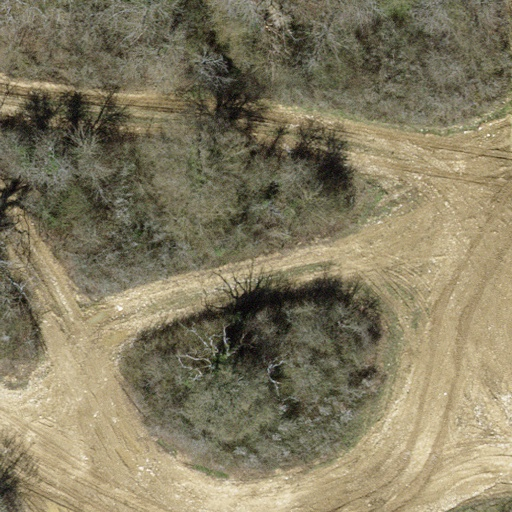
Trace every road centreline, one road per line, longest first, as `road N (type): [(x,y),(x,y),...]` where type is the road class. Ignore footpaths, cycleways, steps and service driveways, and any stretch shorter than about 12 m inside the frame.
road 1 (track): [(0,85),(289,124),(403,161),(511,161)]
road 2 (track): [(77,336),(256,272),(337,262),(496,278)]
road 3 (track): [(0,201),(77,336),(118,511)]
road 4 (track): [(464,372),(406,477),(364,511)]
road 5 (track): [(115,511),(0,444)]
